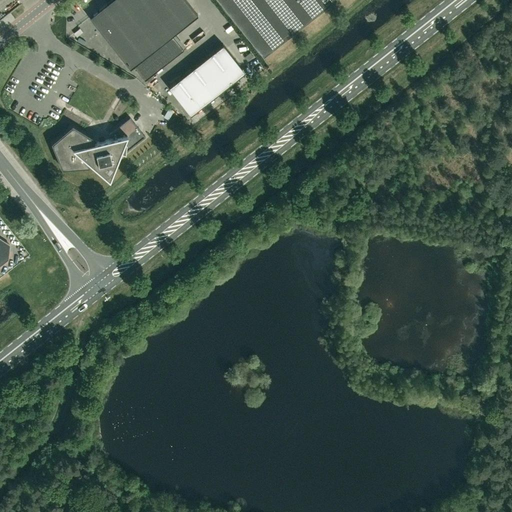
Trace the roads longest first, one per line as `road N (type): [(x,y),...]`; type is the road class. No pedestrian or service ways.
road 1 (primary): [(99,286),(461,0)]
road 2 (unclassified): [(99,286),(0,161)]
road 3 (primary): [(0,364),(99,286)]
